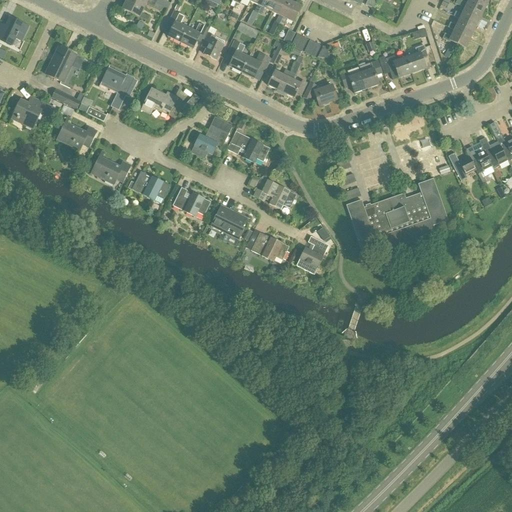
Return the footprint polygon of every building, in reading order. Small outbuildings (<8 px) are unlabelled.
[(145,0),(125,0),(125,1),(143,9),(146,4),(154,8),(155,5),(145,0)] [(215,10),(217,5),(206,0),(204,5),(215,10)] [(257,14),(263,0),(250,0),(249,3),(257,6),(254,12),(252,16),(256,18),(258,14),(257,14)] [(271,13),(277,0),(263,0),(257,14),(258,14),(260,16),(263,10),(271,13)] [(279,25),(290,2),(285,0),(277,0),(271,13),(278,17),(270,34),(273,36),(279,25)] [(371,10),(375,0),(367,0),(364,6),(371,10)] [(445,0),(443,0),(441,6),(446,8),(449,2),(445,0)] [(458,0),(456,0),(455,4),(458,6),(464,9),(464,8),(481,16),(486,5),(476,0),(464,0),(463,2),(461,1),(458,0)] [(125,1),(121,10),(127,13),(125,18),(128,19),(130,14),(139,18),(147,22),(149,17),(141,14),(143,9),(125,1)] [(279,25),(282,26),(285,20),(293,24),(301,8),(290,2),(279,25)] [(447,10),(446,14),(453,17),(458,20),(459,19),(476,27),(481,16),(464,8),(464,9),(461,15),(455,12),(450,10),(447,10)] [(180,44),(187,30),(179,26),(183,17),(173,12),(167,25),(172,28),(167,38),(180,44)] [(22,41),(28,27),(10,18),(6,27),(0,24),(0,40),(12,46),(15,38),(22,41)] [(470,38),(476,27),(459,19),(458,20),(455,26),(450,23),(447,28),(453,31),(454,30),(470,38)] [(244,35),(247,27),(240,24),(237,31),(244,35)] [(203,44),(207,34),(209,30),(198,25),(194,33),(187,30),(180,44),(192,50),(197,41),(203,44)] [(421,39),(427,37),(425,30),(418,32),(421,39)] [(465,49),(470,38),(454,30),(453,31),(450,37),(444,34),(442,39),(449,43),(450,42),(465,49)] [(290,45),(295,34),(288,31),(283,42),(290,45)] [(203,44),(201,48),(206,51),(204,56),(216,62),(217,58),(223,47),(222,47),(224,42),(215,38),(213,37),(207,35),(207,34),(203,44)] [(296,49),(302,38),(297,35),(291,47),(296,49)] [(302,38),(296,49),(302,52),(308,40),(302,38)] [(310,56),(315,44),(309,41),(304,53),(310,56)] [(241,74),(248,59),(240,56),(244,47),(234,42),(227,55),(233,58),(228,68),(241,74)] [(330,52),(340,49),(338,43),(328,47),(330,52)] [(368,54),(375,51),(372,43),(365,45),(368,54)] [(277,67),(286,47),(279,44),(277,48),(270,63),(277,67)] [(315,58),(321,47),(315,44),(310,56),(315,58)] [(406,59),(412,74),(431,67),(423,46),(415,49),(417,55),(406,59)] [(300,52),(296,50),(291,48),(289,53),(298,57),(300,52)] [(453,51),(448,48),(444,56),(448,59),(453,51)] [(67,73),(75,56),(60,49),(54,61),(52,60),(45,75),(60,82),(65,72),(67,73)] [(248,59),(241,74),(254,80),(259,71),(263,73),(270,60),(259,55),(255,63),(248,59)] [(412,74),(406,59),(396,62),(394,57),(385,60),(384,57),(378,59),(384,76),(390,73),(392,81),(412,74)] [(292,81),(300,64),(295,62),(290,73),(280,93),(293,99),(295,95),(300,98),(307,84),(302,81),(300,85),(292,81)] [(366,90),(378,86),(376,78),(382,76),(377,62),(359,68),(366,90)] [(125,77),(108,68),(100,85),(117,94),(110,107),(118,111),(125,97),(129,99),(137,82),(134,80),(134,79),(126,75),(125,77)] [(354,95),(366,90),(359,68),(339,75),(344,89),(351,87),(354,95)] [(290,73),(285,71),(282,76),(275,73),(268,87),(280,93),(290,73)] [(316,87),(310,84),(303,99),(309,102),(312,96),(315,95),(318,107),(337,101),(332,86),(323,89),(322,85),(316,87)] [(77,100),(55,90),(51,99),(76,111),(81,102),(80,102),(83,96),(80,94),(77,100)] [(165,97),(151,90),(141,110),(150,115),(153,110),(157,112),(161,110),(169,114),(177,98),(167,94),(165,97)] [(54,109),(34,100),(31,107),(20,101),(11,120),(32,130),(39,114),(49,118),(54,109)] [(189,101),(184,107),(189,112),(194,105),(189,101)] [(71,118),(74,111),(63,106),(60,113),(71,118)] [(103,123),(106,117),(89,108),(86,114),(103,123)] [(221,149),(232,127),(214,118),(204,138),(199,135),(190,154),(203,160),(206,154),(211,156),(216,146),(221,149)] [(88,134),(64,123),(56,140),(80,152),(82,146),(89,149),(95,135),(89,132),(88,134)] [(499,131),(492,134),(494,138),(496,143),(498,146),(506,161),(506,162),(507,163),(508,162),(510,161),(511,160),(511,156),(511,138),(505,143),(501,134),(499,131)] [(262,163),(269,150),(235,133),(226,151),(231,153),(237,156),(240,150),(245,152),(242,158),(254,164),(256,160),(262,163)] [(485,138),(478,142),(481,148),(491,167),(493,170),(499,167),(498,166),(506,162),(506,161),(498,146),(496,143),(489,147),(486,142),(485,138)] [(471,148),(464,151),(468,157),(475,171),(474,171),(477,176),(478,175),(482,184),(486,182),(484,177),(483,178),(481,174),(484,172),(483,171),(491,167),(481,148),(473,152),(471,148)] [(454,154),(448,157),(460,182),(467,179),(465,176),(474,171),(475,171),(468,157),(459,162),(454,154)] [(121,168),(98,157),(90,174),(113,186),(116,180),(122,183),(129,169),(123,166),(121,168)] [(342,163),(345,170),(353,166),(350,159),(342,163)] [(440,176),(450,172),(448,166),(438,169),(440,176)] [(131,182),(128,189),(131,191),(154,202),(156,197),(163,200),(169,187),(151,178),(148,184),(143,181),(146,175),(140,173),(134,184),(131,182)] [(257,185),(259,180),(253,177),(249,186),(254,189),(256,184),(257,185)] [(448,221),(433,180),(418,185),(421,193),(406,199),(404,194),(370,206),(370,204),(363,207),(361,201),(345,206),(362,253),(377,248),(375,242),(379,241),(384,253),(436,235),(433,227),(448,221)] [(296,196),(266,182),(261,193),(256,191),(253,197),(263,202),(266,196),(271,199),(268,205),(280,211),(282,206),(289,210),(296,196)] [(499,191),(505,201),(510,198),(504,188),(499,191)] [(189,200),(183,198),(186,192),(181,189),(172,207),(194,217),(196,213),(203,217),(210,203),(191,194),(189,200)] [(238,241),(244,230),(242,230),(247,219),(221,206),(210,227),(238,241)] [(309,207),(303,210),(306,216),(312,212),(309,207)] [(327,235),(323,228),(316,232),(321,239),(327,235)] [(269,240),(264,238),(264,237),(259,234),(254,244),(249,242),(246,249),(250,252),(272,263),(275,258),(281,261),(288,248),(269,239),(269,240)] [(317,269),(328,247),(310,238),(307,244),(313,247),(311,252),(304,249),(295,267),(313,276),(317,269)]
